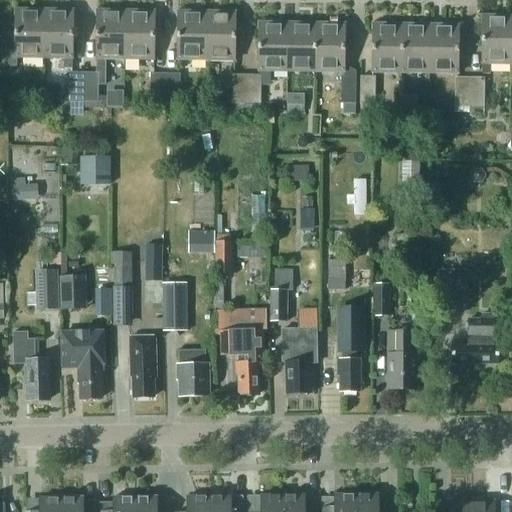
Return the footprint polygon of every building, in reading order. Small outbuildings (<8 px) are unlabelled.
[(44,59),(45,11),(16,10),(16,33),(3,33),(3,67),(18,67),(18,58),(44,59)] [(44,59),(65,59),(65,69),(73,69),(73,59),(74,11),(45,11),(44,59)] [(126,60),(127,12),(98,11),(98,59),(98,73),(84,73),(84,103),(99,103),(99,86),(106,86),(107,60),(126,60)] [(156,12),(127,12),(126,60),(155,60),(156,12)] [(207,61),(208,13),(179,13),(179,61),(207,61)] [(236,13),(208,13),(207,61),(236,62),(236,13)] [(491,65),(511,65),(511,17),(483,17),(482,65),(483,65),(482,75),(490,75),(491,65)] [(260,76),(248,75),(247,105),(261,105),(261,87),(270,87),(271,73),(288,73),(289,25),(260,24),(260,76)] [(288,73),(317,73),(318,25),(289,25),(288,73)] [(346,25),(318,25),(317,73),(346,74),(346,25)] [(401,74),(402,26),(374,25),(373,74),(401,74)] [(401,74),(429,75),(430,26),(402,26),(401,74)] [(458,27),(430,26),(429,75),(458,75),(458,27)] [(84,103),(84,73),(70,73),(70,103),(84,103)] [(166,104),(166,75),(152,75),(151,104),(166,104)] [(166,75),(166,104),(180,104),(181,75),(166,75)] [(247,105),(248,75),(233,75),(233,105),(247,105)] [(356,104),(357,78),(343,77),(342,104),(356,104)] [(375,104),(375,78),(361,77),(361,104),(375,104)] [(469,108),(470,79),(455,79),(455,108),(469,108)] [(470,79),(469,108),(485,108),(485,80),(470,79)] [(304,106),(305,96),(289,96),(289,106),(304,106)] [(418,108),(418,97),(401,97),(400,107),(418,108)] [(7,119),(19,120),(20,107),(8,106),(7,119)] [(77,149),(61,148),(61,166),(65,166),(77,166),(77,149)] [(110,158),(81,158),(81,186),(111,186),(110,158)] [(486,176),(482,169),(473,169),(469,176),(473,183),(482,183),(486,176)] [(23,200),(23,186),(14,186),(15,200),(23,200)] [(300,209),(300,219),(316,219),(316,209),(312,209),(312,198),(303,197),(303,209),(300,209)] [(206,232),(206,254),(214,254),(214,244),(214,232),(206,232)] [(228,276),(228,244),(214,244),(214,254),(214,276),(228,276)] [(145,245),(145,264),(162,264),(162,245),(145,245)] [(238,246),(238,259),(249,259),(249,246),(238,246)] [(133,323),(133,288),(133,253),(115,253),(115,323),(133,323)] [(344,289),(344,261),(328,261),(328,289),(344,289)] [(59,311),(58,270),(35,271),(36,311),(59,311)] [(293,270),(274,270),(274,291),(270,291),(270,323),(288,323),(288,292),(293,292),(293,270)] [(84,278),(60,278),(61,310),(79,310),(78,292),(84,292),(84,278)] [(386,316),(386,284),(374,284),(374,316),(386,316)] [(452,314),(452,290),(438,290),(437,314),(452,314)] [(163,300),(163,331),(188,331),(188,300),(163,300)] [(262,364),(261,331),(265,331),(265,310),(249,311),(215,312),(215,333),(219,333),(220,357),(241,356),(241,363),(235,363),(235,376),(238,376),(239,395),(257,395),(256,364),(262,364)] [(468,346),(451,346),(451,364),(496,364),(497,337),(492,337),(492,320),(468,320),(468,346)] [(285,394),(310,394),(309,364),(315,364),(315,330),(281,330),(281,357),(285,356),(285,363),(284,363),(285,394)] [(28,401),(47,401),(47,361),(35,361),(35,340),(28,340),(28,333),(13,333),(13,365),(25,365),(25,385),(28,385),(28,401)] [(391,355),(387,355),(386,389),(416,389),(417,355),(414,355),(415,333),(392,333),(391,355)] [(358,336),(326,336),(326,356),(335,356),(335,377),(340,376),(340,392),(358,392),(358,336)] [(155,377),(155,337),(129,337),(129,377),(132,377),(133,398),(151,398),(151,377),(155,377)] [(61,342),(62,365),(78,365),(78,371),(75,371),(76,384),(80,384),(80,400),(99,399),(99,371),(102,371),(101,341),(61,342)] [(179,351),(179,365),(176,366),(176,377),(180,377),(181,397),(206,397),(205,350),(179,351)] [(356,511),(356,494),(334,494),(335,507),(323,507),(322,511),(356,511)] [(390,511),(391,510),(379,510),(378,494),(356,494),(356,511),(390,511)] [(282,511),(283,495),(261,495),(261,511),(249,511),(248,511),(282,511)] [(316,511),(317,507),(305,507),(305,495),(283,495),(282,511),(316,511)] [(209,511),(209,496),(187,496),(187,511),(209,511)] [(243,511),(240,511),(231,511),(231,496),(209,496),(209,511),(243,511)] [(83,511),(84,497),(62,498),(61,511),(83,511)] [(135,511),(135,497),(113,497),(113,502),(101,502),(100,511),(135,511)] [(157,511),(157,497),(135,497),(135,511),(157,511)] [(61,511),(62,498),(40,498),(39,511),(61,511)] [(449,501),(449,511),(471,511),(472,501),(449,501)] [(494,511),(494,501),(472,501),(471,511),(494,511)]
